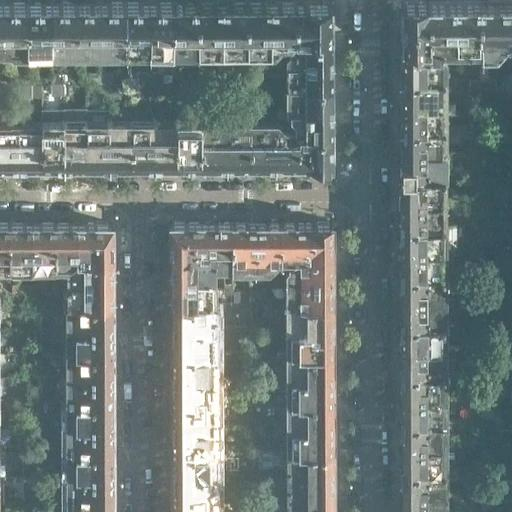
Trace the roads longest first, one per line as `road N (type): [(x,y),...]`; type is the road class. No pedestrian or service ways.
road 1 (residential): [(139,192),(140,511)]
road 2 (residential): [(370,511),(369,193)]
road 3 (residential): [(369,193),(139,192)]
road 4 (residential): [(369,193),(370,0)]
road 5 (residential): [(139,192),(0,193)]
